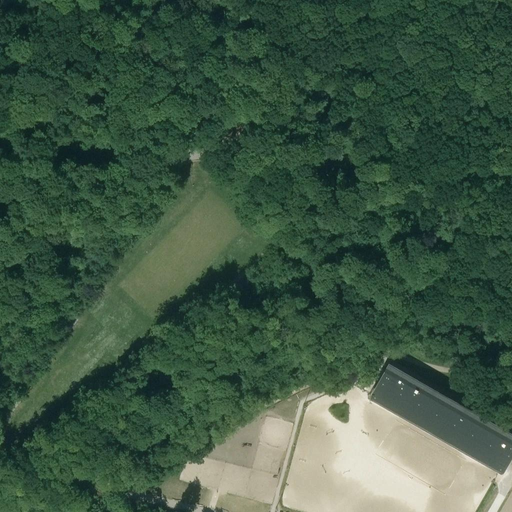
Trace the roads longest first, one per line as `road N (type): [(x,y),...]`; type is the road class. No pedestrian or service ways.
road 1 (unknown): [(511,306),(452,234),(395,0)]
road 2 (unknown): [(367,343),(458,244),(511,236)]
